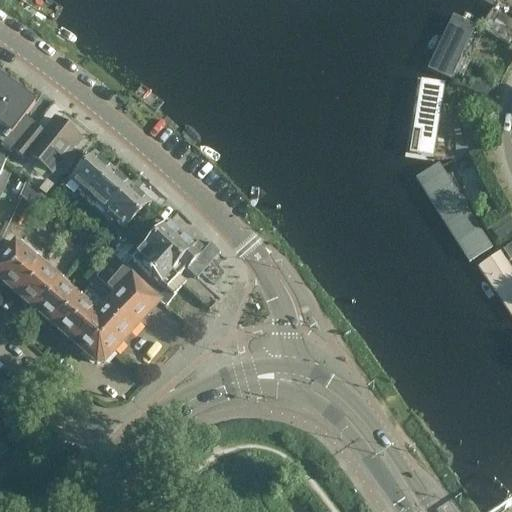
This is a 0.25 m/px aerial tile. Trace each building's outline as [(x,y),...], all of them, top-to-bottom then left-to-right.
[(454,18),(428,71),(451,82),(476,29),(454,18)] [(0,79),(0,113),(16,92),(0,79)] [(427,84),(416,159),(433,162),(444,86),(427,84)] [(16,92),(0,113),(0,157),(7,163),(31,133),(36,128),(25,120),(36,106),(16,92)] [(31,133),(7,163),(48,195),(62,177),(56,173),(81,141),(55,121),(40,141),(31,133)] [(94,157),(71,183),(66,188),(77,198),(78,197),(86,203),(112,174),(94,157)] [(438,166),(415,180),(468,265),(492,250),(438,166)] [(112,174),(86,203),(93,210),(103,219),(107,215),(130,190),(112,174)] [(130,190),(107,215),(103,219),(118,233),(102,250),(112,259),(129,241),(122,235),(148,206),(130,190)] [(167,227),(135,262),(134,261),(126,271),(157,299),(161,302),(160,302),(166,307),(186,284),(179,278),(186,270),(188,272),(201,258),(167,227)] [(0,265),(0,282),(62,336),(74,323),(66,316),(81,297),(38,259),(33,264),(15,248),(0,265)] [(511,274),(498,255),(477,269),(511,321),(511,274)] [(114,260),(81,297),(66,316),(74,323),(62,336),(97,366),(105,365),(141,324),(141,317),(157,299),(126,271),(114,260)]
